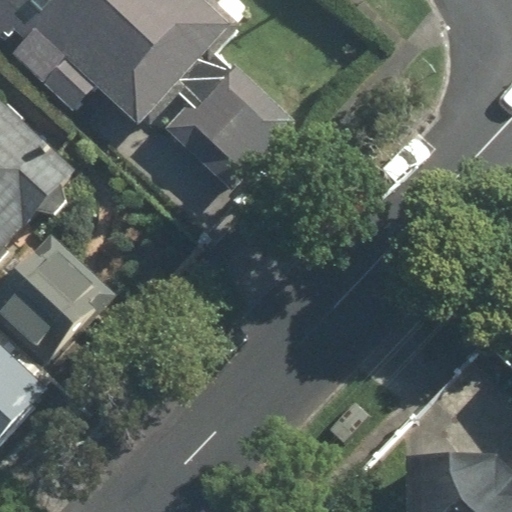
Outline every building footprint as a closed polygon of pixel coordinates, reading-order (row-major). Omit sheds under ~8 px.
[(0,0),(0,34),(86,116),(109,91),(157,137),(167,127),(216,174),(285,102),(230,51),(249,31),(228,10),(237,0),(0,0)] [(0,275),(94,178),(0,88),(0,275)] [(86,321),(96,332),(117,310),(106,300),(119,287),(69,238),(3,304),(54,354),(86,321)] [(0,329),(0,443),(2,442),(15,455),(71,394),(0,329)] [(511,511),(511,457),(437,462),(440,511),(511,511)]
